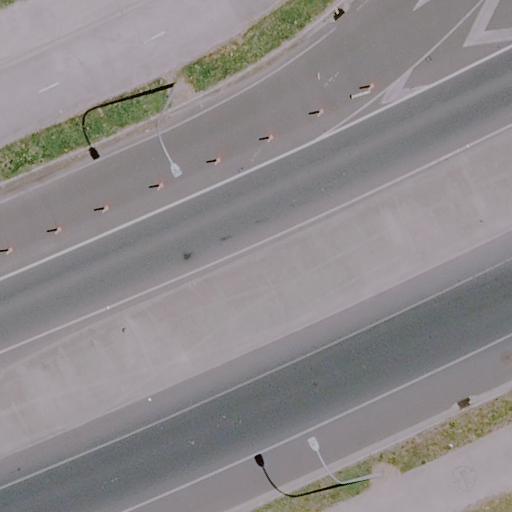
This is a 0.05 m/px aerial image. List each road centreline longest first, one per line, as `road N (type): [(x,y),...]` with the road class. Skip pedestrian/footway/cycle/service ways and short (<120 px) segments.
road 1 (secondary): [(47,298),(511,74)]
road 2 (secondary): [(511,290),(47,511)]
road 3 (secondary): [(47,298),(456,0)]
